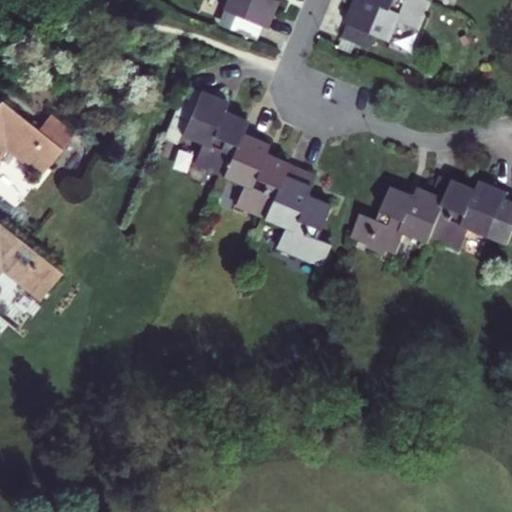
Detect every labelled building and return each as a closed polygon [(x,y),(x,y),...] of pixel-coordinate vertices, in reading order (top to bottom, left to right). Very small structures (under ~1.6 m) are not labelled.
[(266,0),(220,0),(216,12),(228,17),(258,28),(263,29),(273,3),(266,0)] [(423,0),(363,0),(363,1),(361,0),(351,0),(340,26),(343,27),(371,38),(386,45),(395,27),(414,35),(429,2),(423,0)] [(228,17),(222,32),(252,44),(258,28),(228,17)] [(343,27),(337,41),(365,52),(371,38),(343,27)] [(219,181),(239,134),(244,122),(220,112),(224,102),(196,90),(196,92),(178,84),(171,103),(188,110),(177,138),(196,145),(188,168),(219,181)] [(188,110),(171,103),(152,149),(170,156),(177,138),(188,110)] [(40,181),(76,135),(52,116),(37,135),(0,105),(0,162),(7,154),(40,181)] [(261,223),(281,175),(286,163),(262,153),(266,143),(239,134),(219,181),(237,188),(229,210),(261,223)] [(306,186),(281,175),(261,223),(280,230),(272,251),(317,270),(327,247),(311,239),(327,204),(304,194),(306,186)] [(473,189),(454,180),(446,201),(428,242),(455,253),(465,233),(506,249),(511,233),(511,203),(503,199),(505,194),(475,182),(473,189)] [(373,223),(357,215),(346,242),(365,249),(363,252),(378,259),(380,256),(390,259),(400,238),(426,248),(428,242),(446,201),(416,188),(411,198),(389,189),(373,223)] [(64,277),(0,226),(0,279),(2,277),(42,306),(64,277)]
